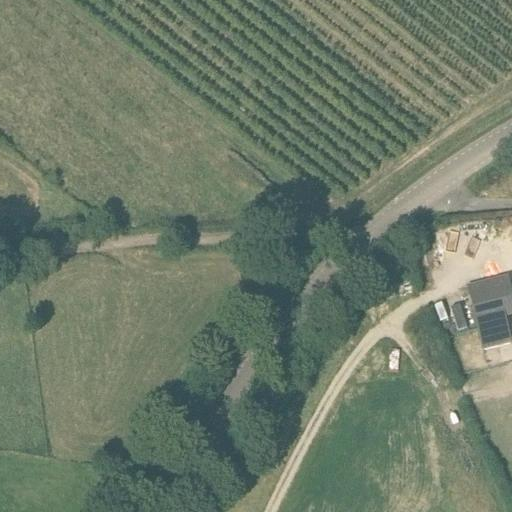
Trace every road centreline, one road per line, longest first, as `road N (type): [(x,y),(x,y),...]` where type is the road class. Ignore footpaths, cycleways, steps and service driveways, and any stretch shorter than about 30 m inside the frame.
road 1 (unclassified): [(0,259),(114,242),(237,242),(335,231),(363,241)]
road 2 (tertiary): [(165,511),(258,359),(363,241)]
